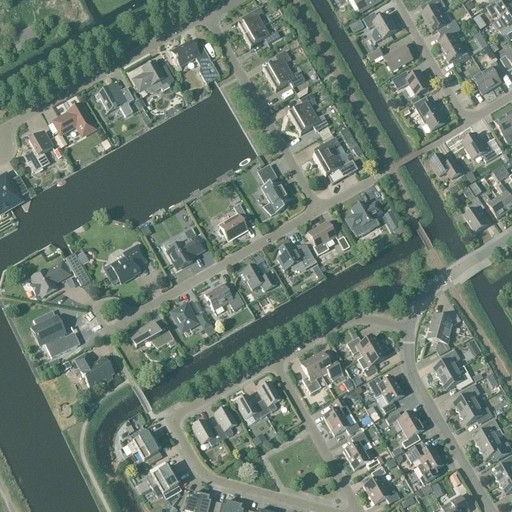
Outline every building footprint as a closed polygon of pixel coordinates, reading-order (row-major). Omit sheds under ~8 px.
[(345,0),(347,3),(351,0),(353,0),(361,13),(379,3),(377,0),(345,0)] [(442,16),(439,11),(444,8),(439,0),(435,0),(425,6),(428,11),(421,16),(426,26),(442,16)] [(500,21),(511,12),(511,5),(509,1),(504,4),(500,0),(491,6),(486,10),(492,19),(497,16),(500,21)] [(237,29),(243,40),(263,29),(257,19),(263,15),(260,10),(242,20),(245,25),(238,29),(238,28),(237,29)] [(505,38),(511,33),(511,12),(500,21),(493,25),(498,33),(499,32),(503,39),(505,38)] [(375,27),(378,31),(374,33),(373,39),(376,45),(396,33),(387,16),(378,21),(375,15),(363,22),(368,31),(375,27)] [(455,23),(452,24),(449,20),(445,22),(442,16),(426,26),(432,36),(437,33),(440,37),(457,27),(455,23)] [(487,28),(479,17),(473,21),(480,32),(487,28)] [(360,22),(350,28),(354,35),(364,29),(360,22)] [(443,42),(437,45),(443,55),(459,46),(456,40),(460,38),(457,34),(460,32),(457,27),(440,37),(443,42)] [(17,54),(39,42),(31,28),(10,40),(17,54)] [(250,51),(250,50),(250,49),(264,41),(267,47),(279,40),(276,34),(268,39),(263,29),(243,40),(250,51)] [(503,39),(499,42),(502,47),(509,43),(505,38),(503,39)] [(485,41),(479,44),(484,51),(489,48),(485,41)] [(196,52),(191,43),(171,54),(179,69),(195,60),(199,69),(199,73),(206,86),(219,79),(211,65),(210,65),(209,63),(210,63),(202,49),(196,52)] [(457,67),(470,59),(467,54),(465,55),(459,46),(443,55),(449,65),(454,62),(457,67)] [(391,74),(413,62),(405,48),(383,60),(391,74)] [(371,64),(383,57),(379,51),(367,58),(371,64)] [(262,72),(268,83),(288,72),(284,66),(290,63),(285,53),(274,59),(277,64),(263,73),(263,72),(262,72)] [(511,71),(511,56),(507,60),(506,58),(500,61),(508,74),(511,71)] [(141,71),(144,75),(132,82),(139,95),(145,91),(146,93),(149,95),(152,94),(154,93),(154,94),(160,90),(162,93),(169,89),(168,87),(174,83),(167,71),(161,75),(155,64),(141,71)] [(491,69),(482,75),(492,91),(501,85),(498,80),(503,76),(496,64),(490,67),(491,69)] [(292,90),(304,83),(301,77),(299,78),(297,74),(291,78),(288,72),(268,83),(275,94),(275,93),(289,85),(292,90)] [(416,98),(429,90),(420,74),(409,80),(406,74),(392,82),(397,91),(409,85),(416,98)] [(479,92),(482,97),(492,91),(482,75),(477,78),(474,75),(464,81),(473,95),(479,92)] [(120,93),(116,86),(95,98),(95,99),(98,97),(107,114),(105,115),(105,116),(120,107),(122,110),(120,111),(125,118),(131,115),(127,108),(128,105),(133,102),(126,90),(120,93)] [(287,115),(293,126),(313,115),(309,109),(315,106),(313,102),(315,101),(311,96),(299,103),(302,108),(288,116),(288,115),(287,115)] [(425,127),(427,125),(432,133),(445,126),(432,104),(429,106),(426,100),(413,107),(425,127)] [(62,119),(53,124),(61,136),(76,128),(82,139),(94,131),(80,107),(72,111),(73,113),(67,116),(65,116),(63,117),(62,119)] [(313,115),(293,126),(300,137),(300,136),(314,128),(317,133),(328,127),(322,117),(316,121),(313,115)] [(511,130),(504,118),(494,124),(508,146),(511,144),(511,143),(511,141),(511,130)] [(53,150),(44,134),(28,143),(34,153),(24,159),(33,175),(48,166),(42,156),(53,150)] [(61,151),(67,148),(61,136),(60,136),(55,140),(61,151)] [(497,158),(489,144),(483,148),(476,136),(462,144),(473,162),(481,157),(486,165),(497,158)] [(313,158),(312,159),(318,170),(338,158),(334,153),(340,149),(335,140),(324,146),(315,151),(318,156),(313,159),(313,158)] [(353,141),(346,146),(348,150),(355,146),(353,141)] [(107,142),(101,146),(105,153),(111,150),(107,142)] [(357,149),(352,152),(355,157),(360,154),(357,149)] [(54,154),(58,161),(64,158),(60,150),(54,154)] [(504,154),(502,155),(507,164),(510,163),(504,154)] [(451,181),(461,176),(453,163),(447,166),(442,157),(430,164),(439,179),(447,174),(451,181)] [(338,158),(318,170),(325,181),(325,180),(325,179),(327,178),(332,187),(357,173),(351,163),(351,164),(349,165),(347,161),(341,164),(338,158)] [(503,167),(497,171),(504,180),(509,177),(503,167)] [(492,174),(499,184),(504,180),(497,171),(492,174)] [(260,190),(270,206),(264,210),(258,205),(264,210),(268,215),(270,218),(283,212),(284,211),(281,207),(293,200),(288,202),(279,186),(283,183),(271,189),(261,172),(256,175),(264,188),(260,190)] [(472,174),(466,178),(471,186),(477,182),(472,174)] [(0,216),(21,204),(5,176),(0,179),(0,216)] [(476,198),(481,194),(475,185),(470,188),(476,198)] [(503,196),(497,200),(507,214),(511,210),(511,201),(502,186),(499,189),(503,196)] [(470,205),(476,201),(468,189),(462,193),(470,205)] [(483,199),(497,221),(507,214),(497,200),(491,204),(486,197),(483,199)] [(354,216),(345,221),(351,232),(356,241),(379,228),(374,219),(381,215),(375,204),(368,208),(366,210),(363,205),(351,212),(354,216)] [(222,238),(224,238),(227,243),(246,232),(240,222),(246,219),(239,206),(233,210),(237,218),(219,229),(220,231),(219,232),(218,234),(220,238),(222,238)] [(475,235),(487,227),(472,206),(467,209),(471,214),(464,219),(475,235)] [(391,214),(384,218),(393,232),(400,228),(391,214)] [(323,245),(334,238),(327,226),(308,236),(315,249),(313,251),(318,259),(328,253),(323,245)] [(195,239),(191,232),(184,234),(162,247),(176,272),(192,263),(190,260),(193,257),(194,259),(204,253),(196,239),(195,239)] [(343,253),(349,250),(343,239),(337,243),(343,253)] [(283,273),(290,269),(292,272),(300,274),(316,265),(306,247),(301,250),(300,248),(294,251),(291,246),(278,254),(281,259),(277,261),(283,273)] [(109,266),(102,270),(112,287),(119,283),(121,286),(133,279),(133,278),(139,275),(136,269),(146,263),(137,247),(128,252),(130,256),(110,268),(109,266)] [(90,283),(87,278),(74,255),(65,261),(81,288),(90,283)] [(39,295),(42,300),(56,292),(53,286),(69,277),(62,265),(46,274),(45,272),(31,280),(35,287),(30,290),(35,297),(39,295)] [(255,267),(239,276),(244,284),(246,283),(251,292),(260,287),(264,294),(276,287),(270,277),(263,281),(255,267)] [(243,307),(236,295),(230,298),(223,285),(222,286),(223,287),(215,292),(216,292),(205,298),(204,296),(203,296),(214,314),(213,312),(228,304),(233,313),(243,307)] [(171,315),(182,334),(197,326),(186,307),(181,309),(177,311),(171,315)] [(452,309),(447,312),(449,315),(448,321),(434,317),(431,329),(451,335),(452,328),(461,323),(452,309)] [(52,314),(33,323),(36,330),(32,331),(40,347),(43,345),(51,361),(79,347),(74,335),(63,340),(61,337),(63,336),(52,314)] [(211,328),(203,315),(197,319),(204,331),(211,328)] [(170,350),(176,347),(168,332),(159,337),(153,325),(152,325),(152,326),(129,339),(129,338),(129,339),(136,351),(150,343),(158,351),(168,346),(170,350)] [(436,353),(439,358),(450,351),(447,347),(451,335),(431,329),(428,341),(441,345),(439,351),(436,353)] [(346,347),(350,353),(352,357),(359,353),(362,359),(379,349),(373,339),(361,346),(358,340),(346,347)] [(474,343),(468,346),(471,351),(477,347),(474,343)] [(369,369),(363,373),(366,379),(377,373),(373,367),(385,360),(379,349),(362,359),(369,369)] [(460,362),(455,353),(443,359),(446,364),(433,371),(440,382),(457,372),(454,365),(460,362)] [(321,378),(327,374),(332,384),(343,378),(334,364),(329,367),(322,355),(311,361),(321,378)] [(84,382),(89,390),(105,381),(106,384),(112,380),(111,378),(113,376),(104,360),(92,367),(90,364),(91,363),(86,356),(74,363),(80,374),(83,381),(84,382)] [(307,379),(302,382),(309,396),(320,390),(315,381),(321,378),(311,361),(300,367),(307,379)] [(461,379),(457,372),(440,382),(446,393),(458,386),(461,391),(473,384),(467,375),(461,379)] [(481,376),(474,380),(476,384),(483,380),(481,376)] [(398,388),(393,378),(381,385),(378,379),(367,386),(376,401),(382,398),(398,388)] [(265,418),(276,411),(273,406),(280,402),(270,385),(258,392),(263,402),(258,405),(265,418)] [(480,396),(474,387),(463,394),(465,399),(453,406),(460,417),(477,407),(473,400),(480,396)] [(387,407),(381,410),(385,416),(395,410),(392,405),(404,398),(398,388),(382,398),(387,407)] [(354,392),(345,397),(347,400),(355,402),(358,400),(357,397),(354,392)] [(247,398),(235,405),(245,422),(251,418),(254,424),(265,418),(258,405),(253,408),(247,398)] [(342,401),(331,407),(334,412),(323,419),(328,429),(344,419),(350,416),(342,401)] [(460,417),(466,428),(478,421),(481,426),(493,419),(487,410),(481,413),(477,407),(460,417)] [(222,442),(233,436),(230,431),(236,427),(226,410),(214,417),(220,427),(214,430),(222,442)] [(388,427),(396,423),(402,432),(418,423),(412,413),(401,420),(398,414),(385,422),(388,427)] [(350,429),(344,419),(328,429),(334,438),(345,432),(348,437),(359,431),(356,425),(350,429)] [(500,431),(494,422),(483,429),(485,434),(473,441),(479,451),(497,441),(493,435),(500,431)] [(203,423),(191,430),(201,447),(208,443),(211,449),(222,442),(214,430),(209,433),(203,423)] [(402,432),(407,442),(401,445),(405,451),(415,445),(412,439),(424,433),(418,423),(402,432)] [(132,457),(138,454),(156,444),(152,436),(148,439),(144,431),(133,438),(135,442),(126,448),(132,457)] [(368,445),(362,435),(351,441),(354,447),(342,454),(348,463),(364,454),(361,449),(368,445)] [(501,460),(511,453),(511,452),(507,444),(501,448),(497,441),(479,451),(486,462),(498,455),(501,460)] [(160,451),(156,444),(138,454),(143,464),(147,462),(149,467),(161,461),(156,453),(160,451)] [(417,449),(405,456),(411,466),(419,462),(422,467),(438,458),(432,448),(421,455),(417,449)] [(348,463),(354,473),(365,466),(368,472),(379,466),(376,460),(370,463),(364,454),(348,463)] [(511,457),(502,463),(505,468),(493,475),(499,486),(511,478),(511,457)] [(438,458),(422,467),(417,470),(423,479),(419,481),(422,487),(435,480),(432,474),(443,467),(438,458)] [(393,462),(385,466),(388,471),(396,467),(393,462)] [(175,478),(171,470),(167,472),(163,465),(150,473),(152,478),(146,481),(152,491),(175,478)] [(379,479),(385,476),(381,470),(371,476),(374,482),(362,488),(368,498),(384,489),(379,479)] [(456,477),(449,481),(455,491),(462,487),(456,477)] [(158,500),(164,497),(171,509),(180,498),(178,495),(180,494),(176,487),(179,485),(175,478),(152,491),(158,500)] [(511,478),(499,486),(506,497),(511,493),(511,478)] [(437,486),(430,489),(433,494),(438,492),(440,491),(437,486)] [(368,498),(374,508),(385,501),(388,507),(399,500),(396,495),(390,498),(384,489),(368,498)] [(196,511),(200,497),(192,495),(191,499),(183,497),(179,511),(196,511)] [(196,511),(213,511),(216,506),(208,504),(209,500),(200,497),(196,511)] [(469,511),(461,498),(451,504),(441,510),(442,511),(469,511)]
